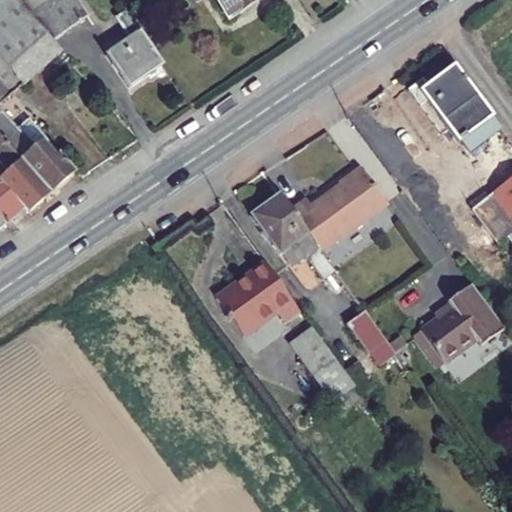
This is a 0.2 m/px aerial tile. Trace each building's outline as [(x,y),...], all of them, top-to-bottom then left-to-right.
[(77,0),(29,0),(22,5),(53,40),(90,17),(77,0)] [(229,0),(239,13),(257,0),(229,0)] [(135,32),(111,47),(133,80),(170,56),(134,1),(122,10),(135,32)] [(22,5),(0,23),(0,61),(8,71),(19,84),(61,49),(53,40),(22,5)] [(433,83),(421,92),(428,101),(455,136),(488,110),(455,66),(433,83)] [(0,81),(10,92),(19,84),(8,71),(0,78),(0,81)] [(426,74),(406,90),(419,108),(428,101),(421,92),(433,83),(426,74)] [(0,101),(0,124),(11,115),(0,101)] [(11,115),(0,124),(0,141),(47,196),(74,173),(46,142),(40,148),(11,115)] [(0,141),(0,168),(4,173),(0,175),(0,189),(24,216),(47,196),(0,141)] [(511,178),(468,211),(496,248),(511,235),(511,178)] [(316,204),(298,217),(328,259),(394,212),(371,180),(323,214),(316,204)] [(281,194),(249,217),(274,251),(294,237),(304,251),(297,256),(318,284),(337,271),(328,259),(298,217),(281,194)] [(260,260),(209,297),(237,335),(266,314),(275,325),(297,309),(260,260)] [(453,306),(420,330),(444,362),(477,339),(483,347),(506,330),(469,279),(446,296),(453,306)] [(375,369),(394,357),(366,311),(347,322),(375,369)] [(310,328),(287,344),(313,380),(336,364),(310,328)]
